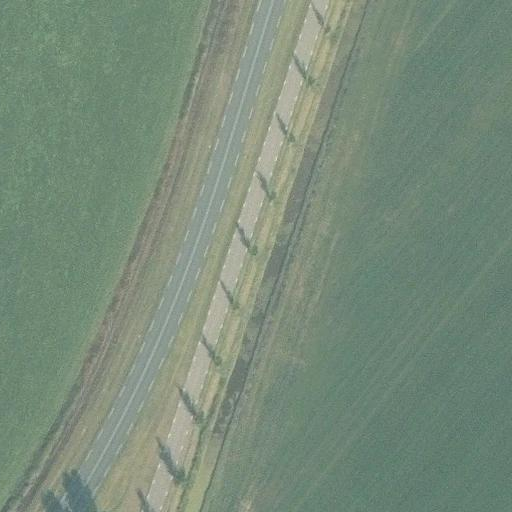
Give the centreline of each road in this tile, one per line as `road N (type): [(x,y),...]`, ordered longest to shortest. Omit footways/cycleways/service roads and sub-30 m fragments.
road 1 (primary): [(67,511),(116,427),(180,283),(272,0)]
road 2 (unclassified): [(150,511),(320,0)]
